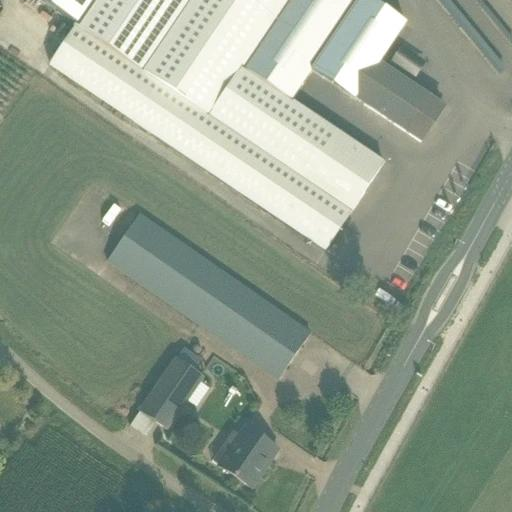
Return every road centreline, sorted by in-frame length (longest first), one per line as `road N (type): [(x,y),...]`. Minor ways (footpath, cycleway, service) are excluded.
road 1 (unclassified): [(214,511),(83,421),(0,347)]
road 2 (tertiary): [(325,511),(422,335)]
